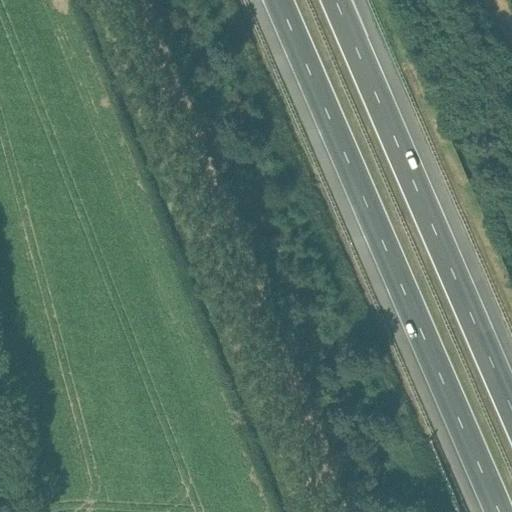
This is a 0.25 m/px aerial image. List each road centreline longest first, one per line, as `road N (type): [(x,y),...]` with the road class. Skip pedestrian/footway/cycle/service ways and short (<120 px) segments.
road 1 (motorway): [(283,0),(503,511)]
road 2 (motorway): [(511,396),(338,0)]
